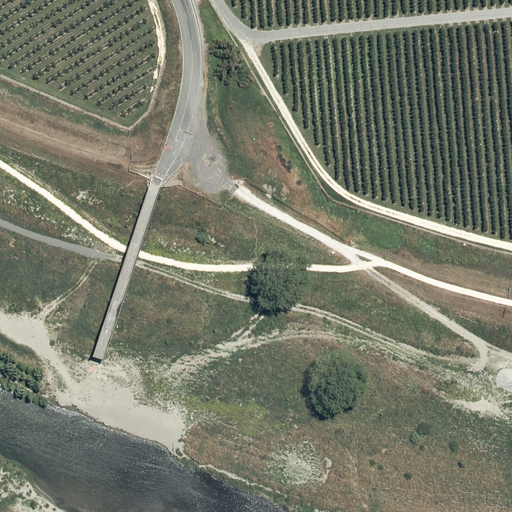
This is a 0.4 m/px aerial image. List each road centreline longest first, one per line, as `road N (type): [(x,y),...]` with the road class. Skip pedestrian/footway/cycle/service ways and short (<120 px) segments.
road 1 (track): [(178,131),(234,188),(356,268)]
road 2 (tertiary): [(155,184),(190,82),(190,31),(180,0)]
